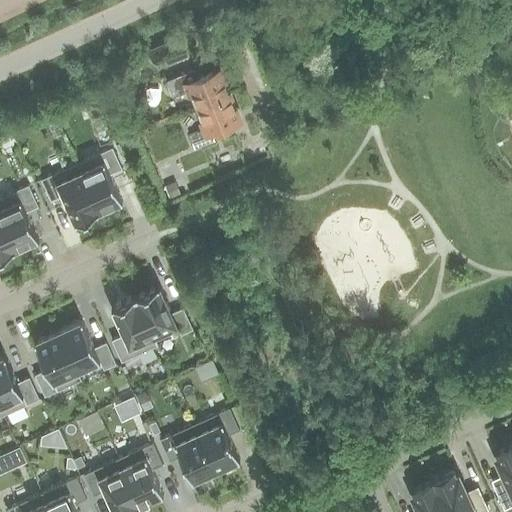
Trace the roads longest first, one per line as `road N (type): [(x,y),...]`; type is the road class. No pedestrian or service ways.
road 1 (unclassified): [(0,70),(153,0)]
road 2 (residential): [(511,404),(363,471)]
road 3 (residential): [(0,305),(142,240)]
road 4 (unknown): [(221,0),(262,126)]
